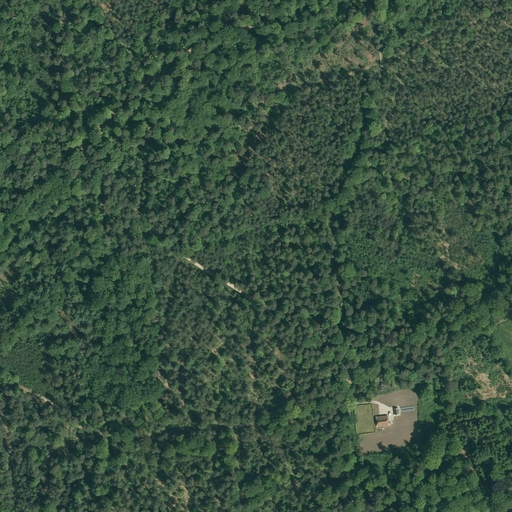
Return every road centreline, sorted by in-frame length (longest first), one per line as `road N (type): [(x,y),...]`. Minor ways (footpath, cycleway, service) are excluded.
road 1 (track): [(67,0),(66,87),(85,149),(170,244),(287,320),(346,386)]
road 2 (track): [(371,0),(380,68),(331,211),(346,386)]
road 3 (track): [(347,398),(323,412),(143,434),(108,436),(64,421),(0,432)]
road 4 (track): [(246,0),(0,211)]
road 5 (residential): [(355,511),(346,386)]
